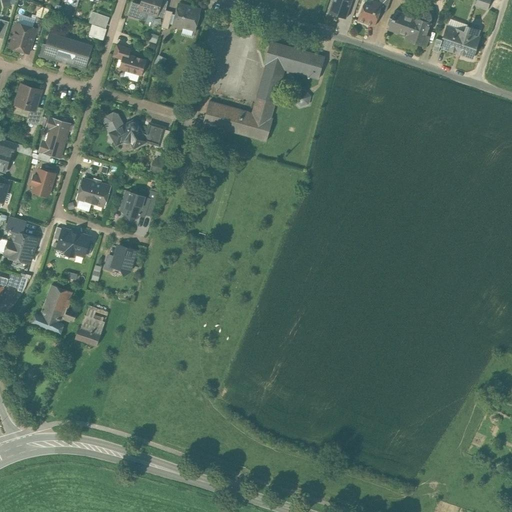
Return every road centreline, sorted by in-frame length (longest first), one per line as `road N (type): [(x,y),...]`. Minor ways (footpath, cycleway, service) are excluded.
road 1 (residential): [(224,0),(511,95)]
road 2 (secondary): [(302,511),(96,446),(11,450)]
road 3 (residential): [(94,89),(56,213)]
